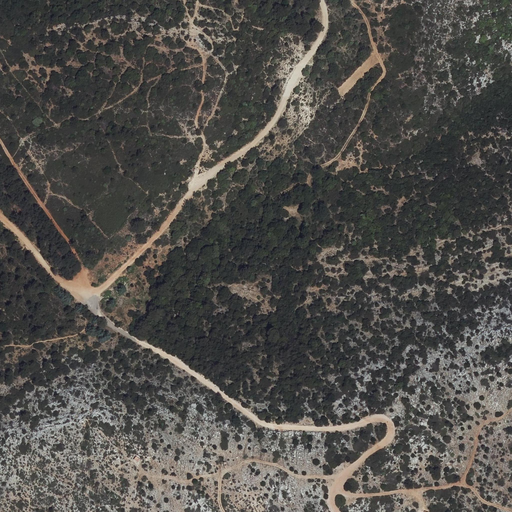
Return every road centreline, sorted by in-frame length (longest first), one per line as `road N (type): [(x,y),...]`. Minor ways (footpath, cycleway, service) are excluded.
road 1 (track): [(336,511),(337,482),(391,433),(385,419),(329,427),(266,423),(100,317),(0,215)]
road 2 (track): [(321,0),(320,45),(292,80),(282,113),(196,187),(89,303)]
road 3 (track): [(291,209),(280,196),(341,152),(383,76),(366,21),(348,0)]
